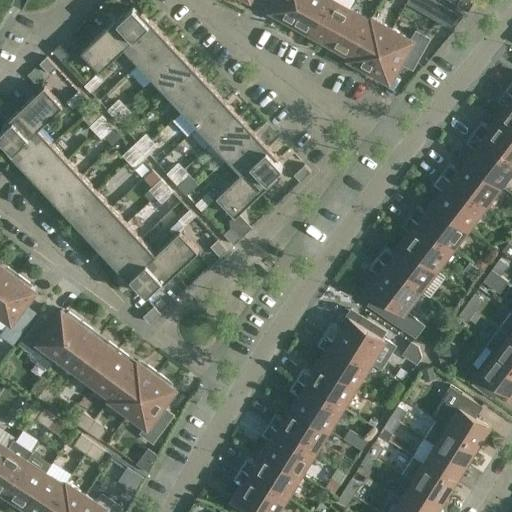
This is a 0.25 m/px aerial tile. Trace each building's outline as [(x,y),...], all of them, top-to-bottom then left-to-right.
[(276,0),(272,9),(277,12),(276,15),(291,23),(303,0),(276,0)] [(329,0),(303,0),(291,23),(302,29),(304,27),(312,31),(329,0)] [(351,8),(337,0),(329,0),(312,31),(321,36),(319,39),(331,45),(351,8)] [(437,0),(435,0),(428,12),(454,27),(463,15),(437,0)] [(475,0),(459,0),(457,4),(468,10),(475,0)] [(107,27),(124,45),(152,20),(143,11),(141,13),(134,6),(126,13),(124,11),(107,27)] [(371,18),(351,8),(331,45),(342,51),(344,48),(352,53),(371,19),(371,18)] [(369,71),(393,27),(372,16),(371,18),(371,19),(352,53),(350,56),(359,61),(357,64),(369,71)] [(125,47),(139,62),(167,36),(152,20),(124,45),(125,46),(125,47)] [(125,46),(124,45),(107,27),(82,50),(100,70),(125,47),(125,46)] [(393,27),(369,71),(383,79),(385,77),(390,80),(405,54),(416,60),(429,37),(416,30),(412,38),(393,27)] [(139,62),(154,78),(181,52),(167,36),(139,62)] [(70,54),(60,43),(53,50),(63,60),(70,54)] [(154,78),(168,93),(196,67),(181,52),(154,78)] [(57,66),(47,55),(40,62),(50,73),(57,66)] [(168,93),(183,109),(211,83),(196,67),(168,93)] [(103,80),(96,74),(85,84),(92,91),(103,80)] [(183,109),(198,125),(226,99),(211,83),(183,109)] [(45,84),(20,108),(38,127),(39,127),(64,104),(45,84)] [(511,125),(511,92),(506,88),(498,98),(508,106),(500,116),(511,125)] [(86,96),(79,90),(67,101),(73,108),(86,96)] [(114,115),(125,104),(119,98),(108,108),(114,115)] [(198,125),(213,140),(240,115),(226,99),(198,125)] [(132,111),(125,104),(114,115),(120,121),(132,111)] [(11,152),(38,127),(20,108),(4,123),(6,126),(0,131),(0,135),(5,141),(2,143),(11,152)] [(90,125),(96,132),(108,121),(102,114),(90,125)] [(213,140),(227,156),(255,130),(240,115),(213,140)] [(511,158),(511,125),(500,116),(492,127),(482,120),(474,130),(511,158)] [(114,127),(108,121),(96,132),(102,138),(114,127)] [(26,168),(54,142),(39,127),(38,127),(11,152),(26,168)] [(270,146),(255,130),(227,156),(242,172),(242,171),(243,172),(270,146)] [(501,184),(511,169),(511,158),(474,130),(466,140),(476,147),(468,158),(501,184)] [(135,143),(141,149),(152,139),(146,132),(135,143)] [(152,139),(141,149),(146,156),(158,145),(152,139)] [(68,158),(54,142),(26,168),(41,184),(68,158)] [(129,161),(141,149),(135,143),(123,154),(129,161)] [(270,146),(243,172),(261,191),(277,175),(275,173),(283,165),(276,158),(279,156),(270,146)] [(146,156),(141,149),(129,161),(134,167),(146,156)] [(41,184),(55,200),(83,174),(68,158),(41,184)] [(485,205),(501,184),(468,158),(459,169),(450,161),(442,172),(485,205)] [(173,178),(184,167),(179,162),(168,172),(173,178)] [(312,170),(305,163),(295,173),(301,180),(312,170)] [(191,174),(184,167),(173,178),(180,185),(191,174)] [(261,191),(243,172),(242,171),(242,172),(217,195),(236,214),(261,191)] [(469,226),(485,205),(442,172),(434,182),(444,189),(436,200),(469,226)] [(55,200),(70,216),(98,190),(83,174),(55,200)] [(155,195),(167,184),(161,178),(149,189),(155,195)] [(174,191),(167,184),(155,195),(161,202),(174,191)] [(70,216),(85,231),(113,205),(98,190),(70,216)] [(214,199),(208,192),(196,203),(203,210),(214,199)] [(453,247),(469,226),(436,200),(427,211),(417,203),(410,214),(453,247)] [(85,231),(100,247),(127,221),(113,205),(85,231)] [(196,215),(190,208),(178,220),(184,226),(196,215)] [(437,268),(453,247),(410,214),(402,224),(412,231),(403,242),(437,268)] [(100,247),(114,263),(142,237),(127,221),(100,247)] [(241,237),(231,226),(224,233),(234,243),(241,237)] [(156,253),(157,253),(174,272),(199,249),(181,229),(156,252),(156,253)] [(142,237),(114,263),(129,279),(157,253),(156,253),(156,252),(142,237)] [(228,249),(218,238),(211,245),(221,255),(228,249)] [(437,268),(403,242),(395,253),(385,245),(378,255),(421,288),(437,268)] [(174,272),(157,253),(129,279),(138,288),(140,286),(147,293),(155,285),(158,288),(174,272)] [(371,285),(378,290),(367,304),(415,336),(425,324),(405,309),(421,288),(378,255),(370,266),(380,273),(371,285)] [(509,264),(500,257),(492,268),(501,274),(509,264)] [(6,267),(0,262),(0,297),(18,273),(8,265),(6,267)] [(492,268),(485,278),(483,280),(500,292),(509,279),(501,274),(492,268)] [(32,283),(18,273),(0,297),(0,311),(11,320),(1,333),(13,341),(31,317),(21,309),(36,289),(31,285),(32,283)] [(475,292),(467,303),(476,309),(484,299),(475,292)] [(469,320),(476,309),(467,303),(459,313),(469,320)] [(161,312),(154,305),(144,315),(150,322),(161,312)] [(58,355),(83,320),(69,310),(68,312),(62,308),(47,329),(37,321),(21,342),(33,351),(40,341),(58,355)] [(511,310),(499,327),(511,336),(511,310)] [(332,321),(325,332),(371,361),(381,367),(396,344),(385,338),(382,336),(386,330),(362,314),(358,321),(350,315),(342,328),(332,321)] [(58,355),(76,368),(100,336),(92,330),(93,328),(83,320),(58,355)] [(511,363),(511,336),(499,327),(487,344),(493,349),(511,363)] [(321,361),(357,383),(371,361),(325,332),(318,343),(329,349),(321,361)] [(76,368),(94,382),(120,348),(109,340),(108,342),(100,336),(76,368)] [(94,382),(112,395),(136,363),(129,357),(130,355),(120,348),(94,382)] [(511,389),(511,363),(493,349),(472,377),(495,395),(502,385),(511,391),(511,389)] [(129,411),(159,371),(148,364),(147,366),(138,359),(136,363),(112,395),(110,397),(129,411)] [(297,377),(343,405),(357,383),(321,361),(314,372),(304,366),(297,377)] [(172,381),(159,371),(129,411),(147,424),(142,432),(153,440),(169,419),(159,411),(176,387),(171,383),(172,381)] [(293,406),(329,428),(343,405),(297,377),(290,387),(301,394),(293,406)] [(39,395),(51,403),(58,392),(46,384),(39,395)] [(70,401),(58,392),(51,403),(63,412),(70,401)] [(482,405),(463,393),(456,403),(452,401),(444,402),(435,417),(437,418),(477,443),(489,424),(475,415),(482,405)] [(398,404),(391,415),(400,421),(407,410),(398,404)] [(37,417),(49,426),(57,415),(45,406),(37,417)] [(269,421),(315,450),(329,428),(293,406),(286,417),(276,410),(269,421)] [(76,421),(88,429),(96,418),(84,410),(76,421)] [(57,415),(49,426),(61,434),(69,423),(57,415)] [(400,421),(391,415),(384,426),(394,432),(400,421)] [(96,418),(88,429),(100,437),(108,427),(96,418)] [(436,443),(466,462),(477,443),(437,418),(437,419),(426,436),(437,443),(436,443)] [(301,473),(315,450),(269,421),(262,432),(273,439),(265,450),(301,473)] [(86,451),(94,441),(82,432),(74,443),(86,451)] [(437,443),(426,436),(414,455),(425,462),(454,480),(466,462),(436,443),(437,443)] [(10,446),(9,446),(0,458),(0,487),(6,492),(28,458),(33,450),(15,438),(10,446)] [(0,458),(9,446),(0,440),(0,458)] [(375,440),(368,451),(377,457),(384,446),(375,440)] [(94,441),(86,451),(98,460),(106,449),(94,441)] [(287,495),(301,473),(265,450),(258,462),(248,455),(241,466),(287,495)] [(377,457),(368,451),(361,462),(370,468),(377,457)] [(443,498),(454,480),(425,462),(414,455),(402,474),(413,480),(443,498)] [(47,471),(28,458),(6,492),(14,497),(13,499),(24,506),(47,471)] [(263,511),(276,511),(287,495),(241,466),(234,477),(245,483),(237,496),(245,501),(242,507),(249,511),(257,511),(259,510),(263,511)] [(66,483),(47,471),(24,506),(32,511),(35,511),(36,511),(37,511),(47,511),(66,483)] [(345,488),(354,494),(361,483),(352,477),(345,488)] [(74,511),(87,493),(67,480),(66,483),(47,511),(74,511)] [(413,480),(402,498),(423,511),(434,511),(443,498),(413,480)] [(354,494),(345,488),(338,499),(347,505),(354,494)] [(98,500),(87,493),(74,511),(118,511),(122,506),(102,493),(98,500)] [(423,511),(402,498),(393,511),(423,511)]
